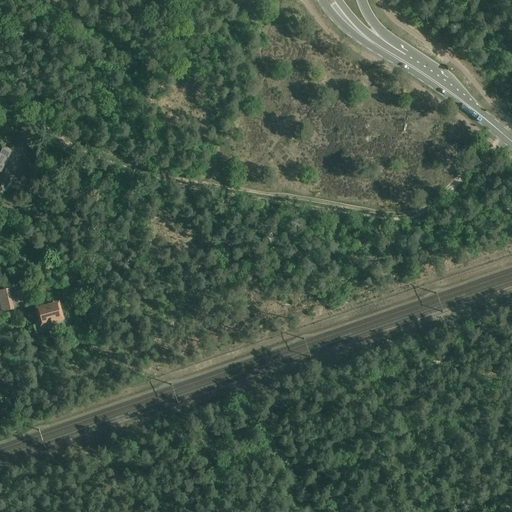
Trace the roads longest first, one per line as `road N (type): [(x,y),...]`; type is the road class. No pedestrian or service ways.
road 1 (track): [(104,155),(181,182),(401,216),(431,205),(492,143)]
road 2 (track): [(511,304),(253,389)]
road 3 (track): [(253,389),(0,485)]
road 4 (primary): [(391,53),(511,142)]
